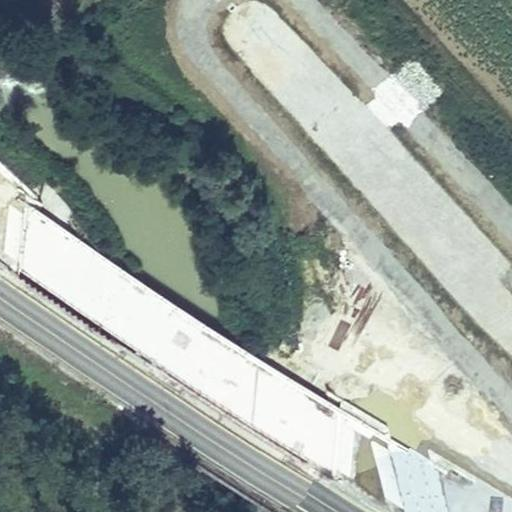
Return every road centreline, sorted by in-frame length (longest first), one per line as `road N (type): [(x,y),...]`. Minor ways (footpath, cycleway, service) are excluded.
road 1 (motorway): [(454,511),(0,227)]
road 2 (motorway): [(0,286),(352,511)]
road 3 (track): [(0,189),(108,311)]
road 4 (track): [(170,353),(186,471),(173,511)]
